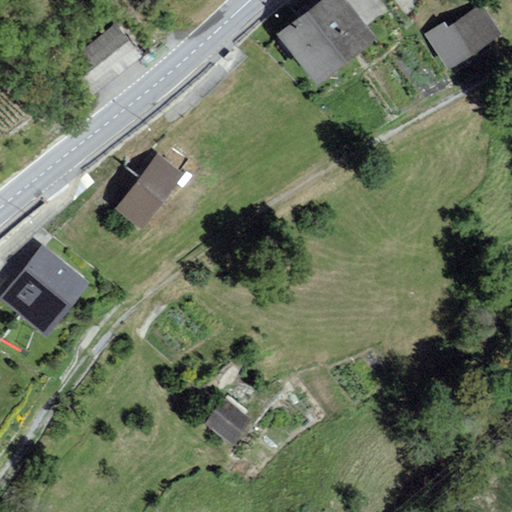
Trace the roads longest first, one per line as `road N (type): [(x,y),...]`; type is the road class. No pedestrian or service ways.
road 1 (track): [(511,60),(243,221),(113,321),(0,482)]
road 2 (tertiary): [(250,0),(0,208)]
